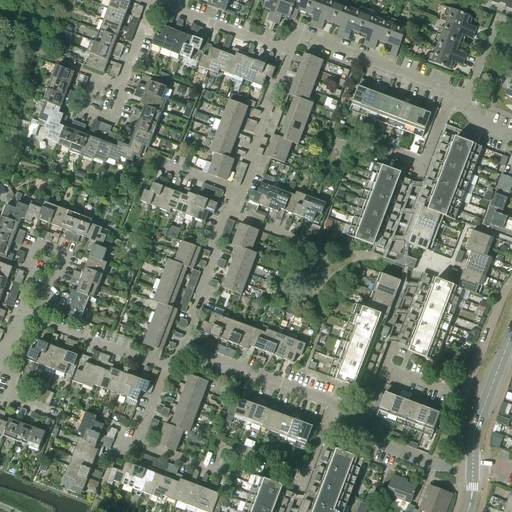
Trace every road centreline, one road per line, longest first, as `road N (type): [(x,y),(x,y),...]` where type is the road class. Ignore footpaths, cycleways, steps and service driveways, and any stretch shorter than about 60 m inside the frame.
road 1 (residential): [(458,100),(295,35)]
road 2 (residential): [(15,313),(40,245),(64,255),(40,322)]
road 3 (residential): [(241,194),(289,53)]
road 4 (residential): [(188,355),(224,213)]
road 5 (tertiary): [(472,467),(476,427),(511,332)]
road 6 (residential): [(164,368),(40,322)]
road 7 (residential): [(472,467),(434,464),(357,432)]
